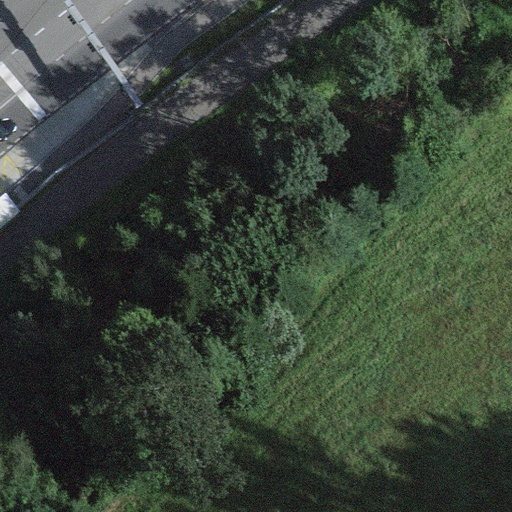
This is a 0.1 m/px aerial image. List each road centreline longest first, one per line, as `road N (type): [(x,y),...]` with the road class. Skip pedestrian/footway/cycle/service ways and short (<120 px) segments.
road 1 (unclassified): [(366,0),(113,184),(0,283)]
road 2 (primary): [(102,0),(0,77)]
